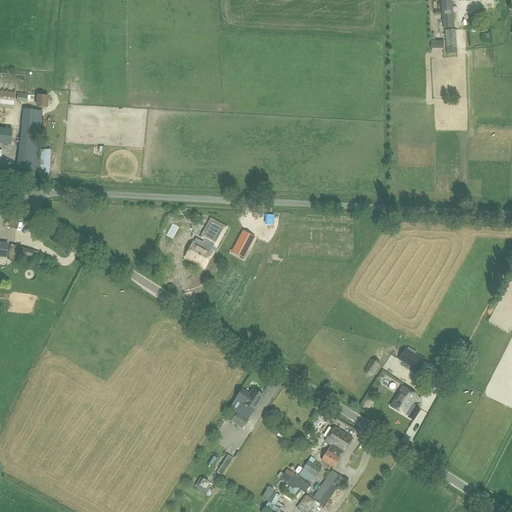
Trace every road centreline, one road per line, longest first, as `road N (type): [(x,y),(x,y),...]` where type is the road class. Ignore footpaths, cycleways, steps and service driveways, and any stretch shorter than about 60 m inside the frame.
road 1 (unclassified): [(502,511),(19,203)]
road 2 (unclassified): [(511,214),(66,192),(19,203)]
